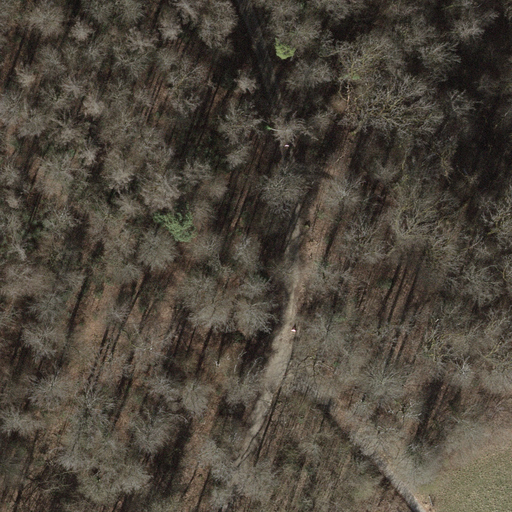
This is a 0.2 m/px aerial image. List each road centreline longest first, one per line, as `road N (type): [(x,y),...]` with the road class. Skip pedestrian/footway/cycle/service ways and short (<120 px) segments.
road 1 (track): [(420,511),(358,435),(274,353),(0,148)]
road 2 (track): [(224,511),(261,413),(290,262),(286,157),(239,0)]
